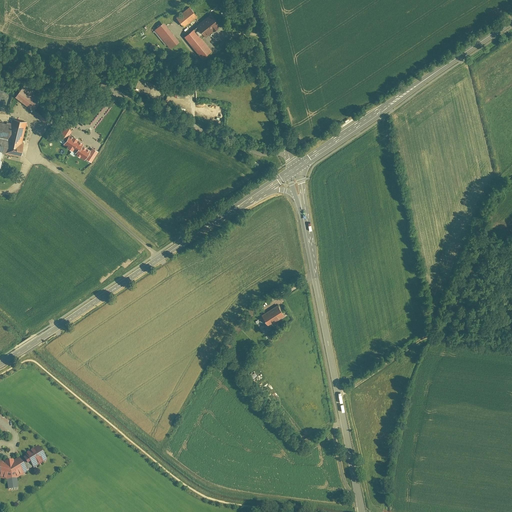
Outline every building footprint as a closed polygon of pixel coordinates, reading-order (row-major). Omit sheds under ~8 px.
[(189,8),(177,18),(185,28),(197,18),(189,8)] [(211,14),(184,37),(202,58),(211,50),(203,40),(220,25),(211,14)] [(164,24),(155,31),(169,49),(178,42),(164,24)] [(26,83),(15,97),(33,111),(32,113),(44,122),(52,112),(40,103),(44,97),(26,83)] [(179,85),(178,97),(187,97),(187,85),(179,85)] [(0,121),(0,149),(5,151),(5,154),(22,158),(25,142),(23,141),(27,121),(11,118),(9,123),(0,121)] [(66,122),(58,136),(65,141),(63,145),(75,152),(74,154),(85,161),(86,159),(91,162),(97,152),(91,148),(89,151),(81,146),(83,143),(69,135),(74,127),(66,122)] [(278,306),(262,316),(269,327),(285,316),(278,306)] [(273,330),(267,334),(269,339),(276,335),(273,330)] [(14,460),(12,461),(8,461),(0,459),(0,479),(8,481),(9,492),(20,490),(19,480),(48,460),(38,446),(14,460)]
